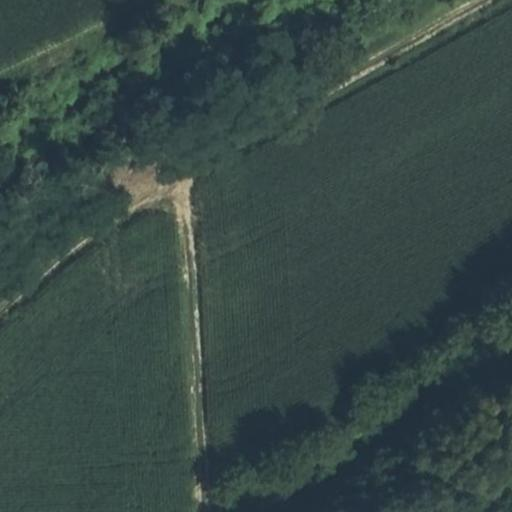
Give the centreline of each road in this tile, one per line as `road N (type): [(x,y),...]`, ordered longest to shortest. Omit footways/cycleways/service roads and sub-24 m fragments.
road 1 (track): [(484,0),(99,221),(0,310)]
road 2 (track): [(212,511),(186,169)]
